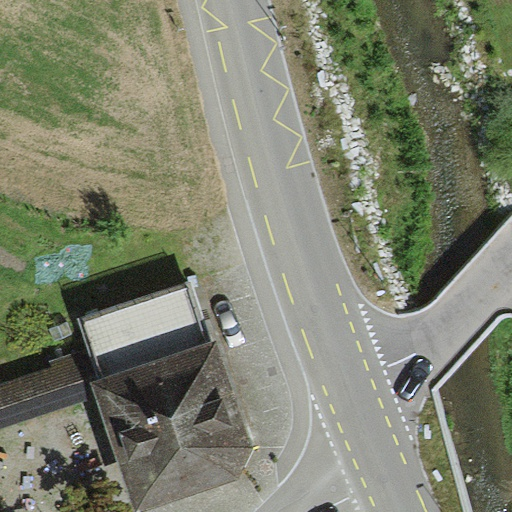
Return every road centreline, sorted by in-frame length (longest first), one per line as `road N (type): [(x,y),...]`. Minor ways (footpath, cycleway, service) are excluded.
road 1 (tertiary): [(349,387),(279,188),(230,0)]
road 2 (unclassified): [(511,263),(412,357),(349,387)]
